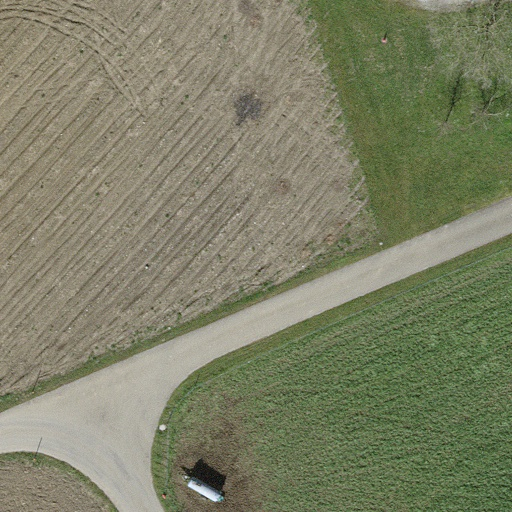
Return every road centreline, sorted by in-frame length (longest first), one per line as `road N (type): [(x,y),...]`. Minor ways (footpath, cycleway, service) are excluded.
road 1 (unclassified): [(81,398),(511,213)]
road 2 (unclassified): [(144,511),(81,398)]
